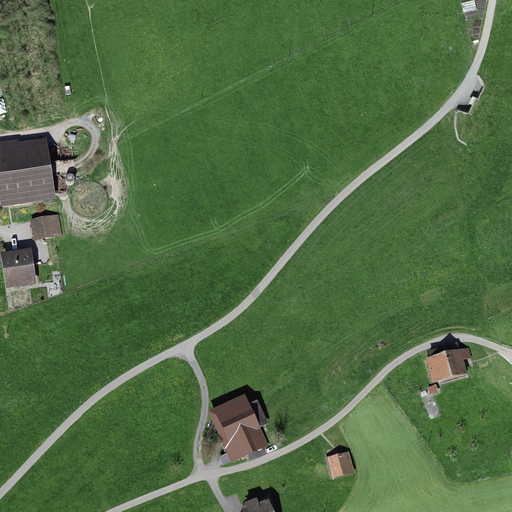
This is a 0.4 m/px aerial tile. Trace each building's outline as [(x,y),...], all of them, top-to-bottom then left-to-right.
[(45,142),(0,146),(0,199),(51,194),(45,142)] [(51,216),(28,222),(32,241),(55,236),(51,216)] [(28,249),(0,254),(0,285),(1,290),(35,282),(28,249)] [(458,352),(429,361),(435,383),(465,374),(458,352)] [(211,414),(233,462),(268,446),(247,398),(211,414)] [(335,448),(317,455),(324,474),(342,468),(335,448)] [(241,509),(242,511),(265,511),(262,502),(241,509)]
